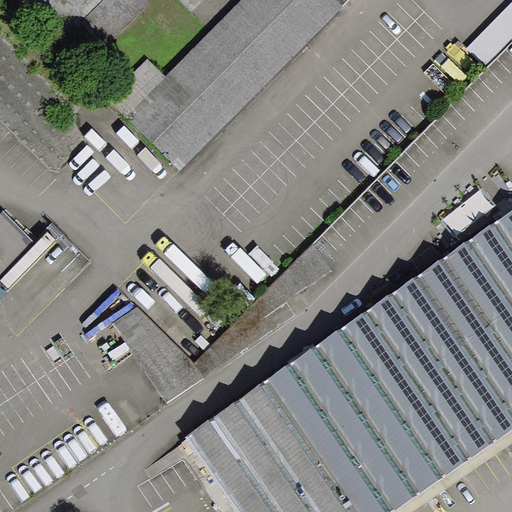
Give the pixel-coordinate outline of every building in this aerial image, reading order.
[(9,0),(56,47),(103,0),(9,0)] [(240,0),(125,117),(179,170),(338,10),(327,0),(240,0)] [(327,0),(338,10),(348,0),(327,0)] [(0,37),(0,128),(49,180),(95,136),(0,37)] [(511,209),(177,442),(225,511),(381,511),(511,422),(511,209)]
